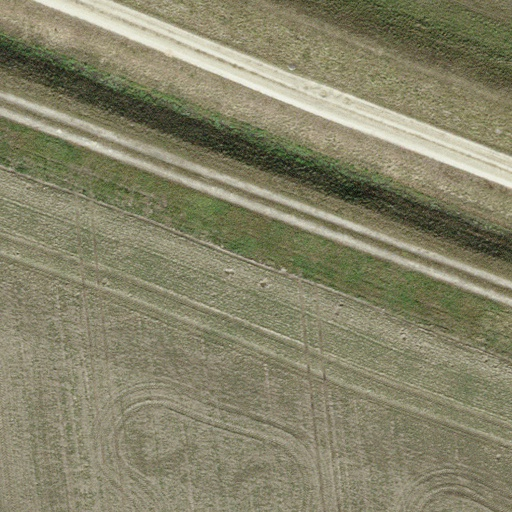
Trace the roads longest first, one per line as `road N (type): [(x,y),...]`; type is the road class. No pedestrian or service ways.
road 1 (track): [(0,97),(511,291)]
road 2 (track): [(69,0),(511,172)]
